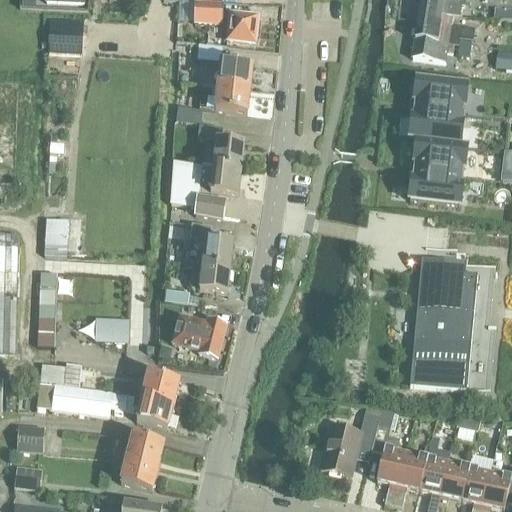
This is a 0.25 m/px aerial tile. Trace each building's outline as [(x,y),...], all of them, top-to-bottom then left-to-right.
[(22,0),(22,9),(35,10),(35,0),(22,0)] [(84,9),(84,0),(44,0),(44,7),(84,9)] [(418,11),(417,23),(437,26),(439,17),(452,19),(459,20),(461,0),(414,0),(414,5),(418,11)] [(93,1),(92,15),(92,17),(100,17),(100,15),(101,2),(93,1)] [(194,5),(194,28),(220,28),(221,5),(194,5)] [(227,43),(255,46),(258,19),(231,16),(227,43)] [(474,31),(450,27),(452,19),(439,17),(437,26),(417,23),(414,42),(448,46),(448,47),(458,49),(458,48),(472,49),(473,41),(474,31)] [(83,25),(51,23),(50,31),(49,56),(81,57),(83,32),(83,25)] [(412,61),(445,65),(448,47),(448,46),(414,42),(412,61)] [(200,44),(198,59),(221,61),(222,46),(200,44)] [(458,48),(458,49),(456,59),(470,61),(472,49),(458,48)] [(511,56),(497,54),(495,71),(511,73),(511,56)] [(221,66),(219,90),(250,93),(252,69),(221,66)] [(417,84),(415,103),(417,103),(416,112),(460,117),(461,108),(463,108),(465,89),(417,84)] [(216,114),(247,118),(250,93),(219,90),(216,114)] [(178,111),(177,126),(199,128),(200,114),(178,111)] [(412,121),(410,141),(417,142),(417,146),(458,151),(461,126),(460,126),(460,117),(416,112),(415,121),(412,121)] [(221,144),(222,131),(198,129),(197,142),(221,144)] [(243,147),(216,144),(214,170),(241,173),(243,147)] [(50,146),(49,155),(63,156),(63,146),(50,146)] [(417,146),(415,165),(417,165),(416,174),(460,179),(461,170),(462,170),(464,151),(458,151),(417,146)] [(169,208),(195,212),(196,201),(197,201),(201,168),(173,165),(169,208)] [(238,198),(241,173),(214,170),(211,195),(238,198)] [(412,183),(410,203),(459,208),(461,188),(459,187),(460,179),(416,174),(415,183),(412,183)] [(224,204),(197,201),(196,201),(195,212),(194,218),(221,222),(224,204)] [(66,260),(67,224),(45,222),(43,259),(66,260)] [(170,239),(186,240),(187,227),(171,225),(170,239)] [(0,356),(15,357),(19,257),(19,237),(0,236),(0,356)] [(232,246),(205,243),(203,268),(230,271),(232,246)] [(410,388),(410,390),(481,397),(481,395),(482,381),(482,380),(483,365),(483,364),(485,350),(485,349),(486,335),(488,335),(489,332),(494,273),(495,273),(495,272),(467,269),(466,269),(465,279),(448,277),(448,268),(425,266),(421,311),(417,311),(414,343),(418,344),(413,389),(410,388)] [(227,296),(230,271),(203,268),(200,293),(227,296)] [(54,335),(56,274),(39,274),(37,334),(54,335)] [(186,310),(186,297),(166,295),(165,308),(186,310)] [(203,322),(202,325),(177,319),(170,348),(200,356),(200,357),(218,362),(227,328),(203,322)] [(149,322),(94,322),(93,344),(149,346),(149,322)] [(158,360),(169,363),(172,353),(161,350),(158,360)] [(41,368),(39,387),(39,390),(51,391),(53,370),(41,368)] [(78,394),(78,392),(81,370),(65,368),(62,392),(78,394)] [(179,385),(149,377),(143,400),(173,408),(179,385)] [(62,392),(51,391),(39,390),(37,412),(108,421),(111,396),(78,392),(78,394),(62,392)] [(167,432),(173,408),(143,400),(137,424),(167,432)] [(371,455),(380,413),(366,410),(365,416),(360,437),(331,430),(320,474),(350,482),(358,452),(371,455)] [(395,416),(380,413),(371,455),(383,458),(377,485),(389,488),(385,508),(393,510),(406,455),(397,453),(399,442),(389,440),(395,416)] [(478,436),(478,434),(479,429),(480,425),(481,422),(460,420),(457,431),(478,436)] [(480,425),(479,429),(482,433),(483,434),(486,434),(490,432),(491,427),(489,423),(484,422),(480,425)] [(16,454),(41,456),(43,431),(18,430),(16,454)] [(164,447),(133,439),(127,463),(158,471),(164,447)] [(450,456),(428,451),(425,460),(427,460),(419,495),(431,498),(428,511),(437,511),(448,465),(447,465),(450,456)] [(402,511),(407,492),(419,495),(427,460),(425,460),(406,455),(393,510),(402,511)] [(152,494),(158,471),(127,463),(121,486),(152,494)] [(469,470),(448,465),(437,511),(446,511),(449,502),(461,505),(469,470)] [(16,470),(13,492),(27,494),(40,495),(42,473),(16,470)] [(472,511),(481,511),(490,475),(469,470),(461,505),(473,508),(472,511)] [(511,479),(511,480),(490,475),(481,511),(490,511),(491,511),(504,511),(505,508),(511,509),(511,479)]
